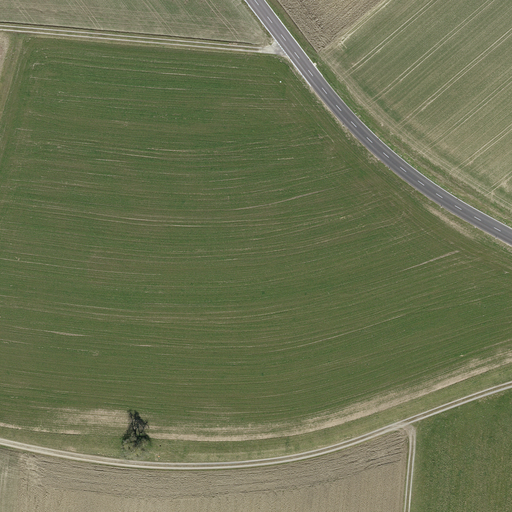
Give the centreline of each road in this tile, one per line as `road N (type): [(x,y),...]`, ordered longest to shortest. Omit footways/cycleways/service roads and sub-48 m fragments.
road 1 (track): [(511,386),(305,457),(121,463),(0,441)]
road 2 (tertiary): [(511,238),(407,174),(362,134),(253,0)]
road 3 (track): [(0,29),(293,52)]
